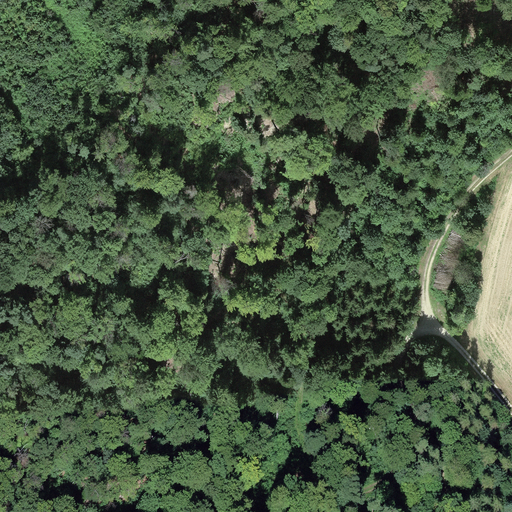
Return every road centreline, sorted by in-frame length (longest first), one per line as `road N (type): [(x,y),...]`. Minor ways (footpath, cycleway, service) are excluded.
road 1 (track): [(427,445),(377,486),(347,492),(316,483),(297,424),(329,253),(380,127),(466,0)]
road 2 (track): [(444,511),(438,469),(401,377),(411,336),(430,324),(511,412)]
road 3 (track): [(511,157),(477,189),(432,255),(430,324)]
